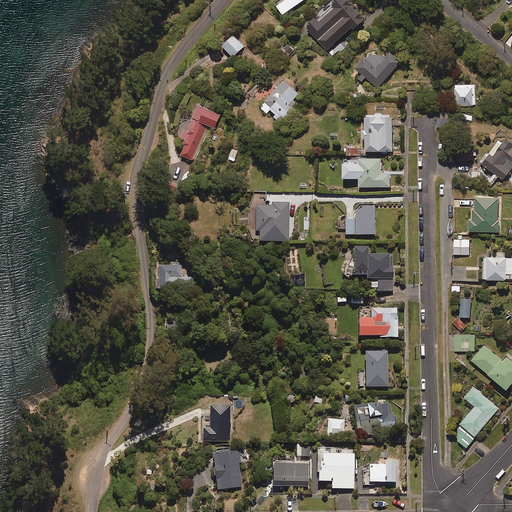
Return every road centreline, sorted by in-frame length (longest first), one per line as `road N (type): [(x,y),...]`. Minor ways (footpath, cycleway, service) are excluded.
road 1 (residential): [(224,0),(168,70),(136,176),(153,324),(137,396),(106,447),(91,511)]
road 2 (residential): [(426,129),(431,459),(447,511)]
